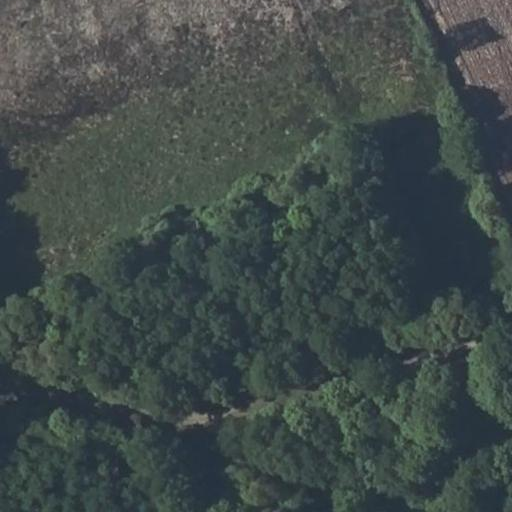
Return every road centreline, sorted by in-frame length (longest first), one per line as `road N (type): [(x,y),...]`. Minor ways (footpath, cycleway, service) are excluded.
road 1 (track): [(511,336),(190,428)]
road 2 (track): [(190,428),(229,456),(303,484),(436,511)]
road 3 (track): [(0,386),(190,428)]
